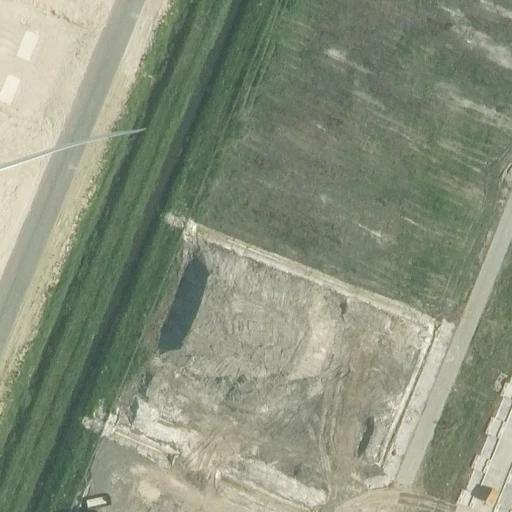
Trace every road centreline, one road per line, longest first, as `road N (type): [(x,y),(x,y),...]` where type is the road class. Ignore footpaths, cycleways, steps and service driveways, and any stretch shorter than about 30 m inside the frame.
road 1 (unclassified): [(0,316),(130,0)]
road 2 (unknown): [(390,511),(511,210)]
